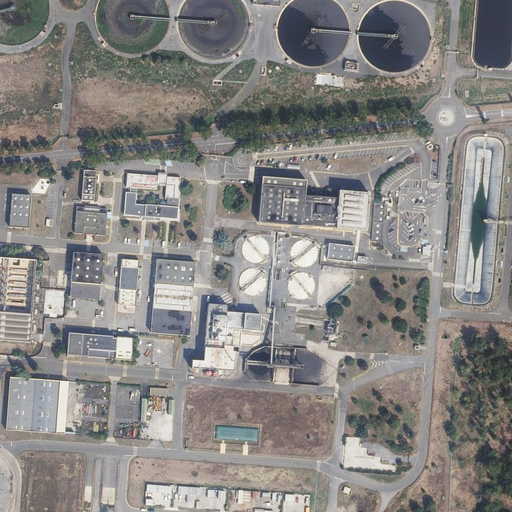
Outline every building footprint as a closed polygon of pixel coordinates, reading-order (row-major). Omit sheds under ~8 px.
[(281,3),(254,1),(254,8),(280,10),(281,3)] [(359,67),(346,66),(345,75),(359,76),(359,67)] [(316,75),(316,85),(342,86),(343,75),(316,75)] [(98,173),(85,172),(83,203),(96,204),(98,173)] [(130,194),(127,194),(125,218),(140,220),(140,222),(161,223),(162,221),(178,222),(182,180),(128,176),(127,190),(130,190),(130,194)] [(263,180),(262,187),(258,226),(366,236),(370,197),(340,194),(339,202),(307,199),(308,191),(308,184),(263,180)] [(438,192),(438,184),(428,183),(428,191),(438,192)] [(426,189),(399,189),(399,209),(425,209),(425,196),(426,196),(426,189)] [(340,194),(308,191),(307,199),(339,202),(340,194)] [(34,199),(14,198),(11,230),(31,231),(34,199)] [(386,207),(374,206),(371,245),(372,245),(383,246),(386,207)] [(75,236),(106,239),(108,216),(77,213),(75,236)] [(242,252),(243,258),(246,263),(251,266),(257,267),(263,265),(267,262),(270,256),(270,250),(268,245),(264,241),(259,238),(253,239),(247,242),(244,246),(242,252)] [(291,254),(291,260),(294,266),(298,270),(304,272),(310,271),(315,267),(319,262),(320,256),(318,251),(315,246),(309,243),(303,242),(297,244),(293,249),(291,254)] [(355,246),(329,243),(328,259),(353,262),(355,246)] [(422,254),(430,255),(430,247),(422,246),(422,254)] [(74,254),(70,299),(100,302),(104,257),(74,254)] [(0,344),(32,347),(38,262),(0,259),(0,344)] [(189,339),(195,264),(157,261),(151,335),(189,339)] [(136,308),(139,263),(122,262),(119,307),(136,308)] [(241,278),(239,284),(240,290),(243,295),(248,299),(253,300),(259,299),(264,295),(267,290),(268,288),(268,284),(266,278),(262,274),(257,271),(251,271),(245,274),(241,278)] [(289,285),(288,287),(288,291),(290,297),(294,301),(300,303),(306,303),(312,300),(315,296),(317,290),(316,286),(316,284),(313,279),(308,276),(302,275),(296,276),(291,280),(289,285)] [(56,314),(60,315),(61,293),(56,292),(56,293),(52,293),(52,290),(45,290),(45,298),(47,298),(47,303),(51,303),(50,316),(56,316),(56,314)] [(228,308),(208,306),(204,350),(224,352),(225,349),(240,350),(242,335),(262,337),(263,328),(260,328),(261,317),(227,314),(228,308)] [(327,335),(336,334),(335,323),(326,323),(327,335)] [(112,338),(83,336),(81,359),(132,363),(134,340),(117,339),(117,340),(112,340),(112,338)] [(62,383),(12,379),(7,433),(57,437),(62,383)] [(167,395),(168,388),(150,387),(149,394),(167,395)] [(0,511),(7,511),(12,502),(13,485),(11,477),(0,477),(0,511)] [(146,485),(146,492),(171,493),(171,486),(146,485)] [(237,503),(250,503),(250,491),(238,490),(237,503)]
